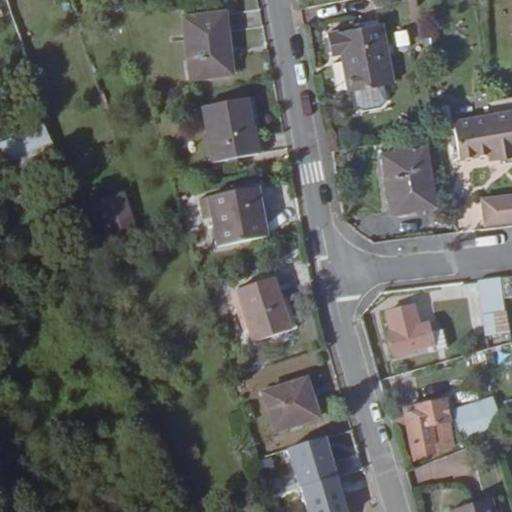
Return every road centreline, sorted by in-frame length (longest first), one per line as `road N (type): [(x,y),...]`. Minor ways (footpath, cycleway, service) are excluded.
road 1 (unclassified): [(331,271),(278,0)]
road 2 (unclassified): [(396,511),(331,271)]
road 3 (residential): [(331,271),(511,253)]
